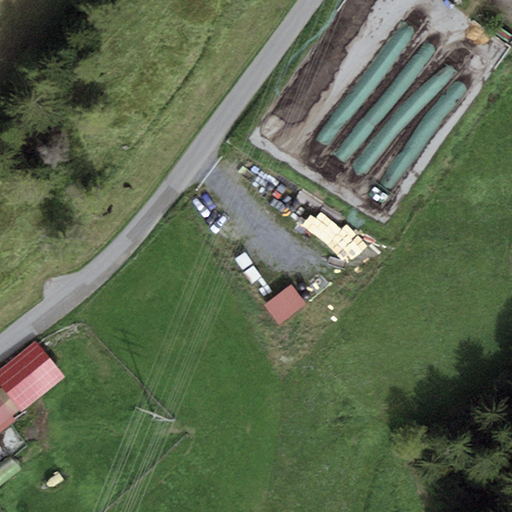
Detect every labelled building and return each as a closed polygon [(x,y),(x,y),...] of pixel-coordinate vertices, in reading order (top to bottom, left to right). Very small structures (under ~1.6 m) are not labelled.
[(449,70),(431,102),(454,114),(472,83),(449,70)] [(320,160),(396,200),(429,139),(393,120),(375,154),(345,138),(349,132),(344,130),(336,146),(329,143),(320,160)] [(372,258),(356,242),(348,249),(334,236),(310,261),(341,291),(372,258)] [(65,378),(40,347),(1,379),(27,410),(65,378)] [(0,430),(16,418),(0,396),(0,430)]
